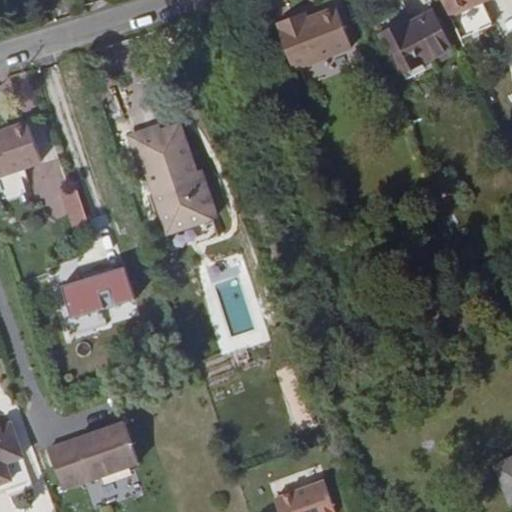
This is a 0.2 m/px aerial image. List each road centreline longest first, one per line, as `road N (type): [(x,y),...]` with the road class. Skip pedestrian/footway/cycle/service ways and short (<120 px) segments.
road 1 (unknown): [(44,36),(100,231)]
road 2 (unclassified): [(0,50),(159,0)]
road 3 (unknown): [(0,297),(50,417)]
